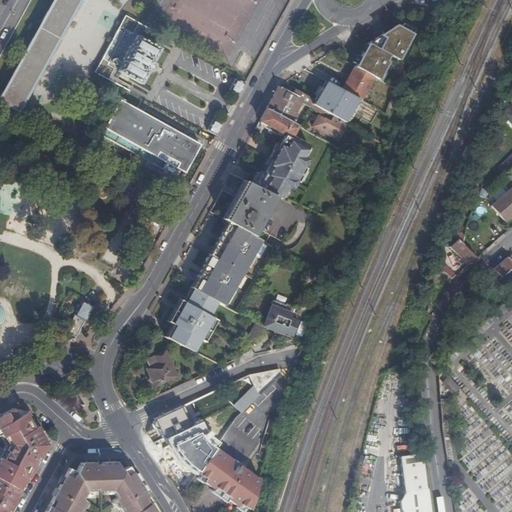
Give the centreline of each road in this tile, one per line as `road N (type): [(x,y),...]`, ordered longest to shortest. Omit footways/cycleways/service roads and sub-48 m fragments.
road 1 (secondary): [(265,78),(104,356),(101,383),(124,426)]
road 2 (unclassified): [(507,241),(460,286),(434,342),(447,511)]
road 3 (residential): [(284,358),(242,367),(124,426)]
